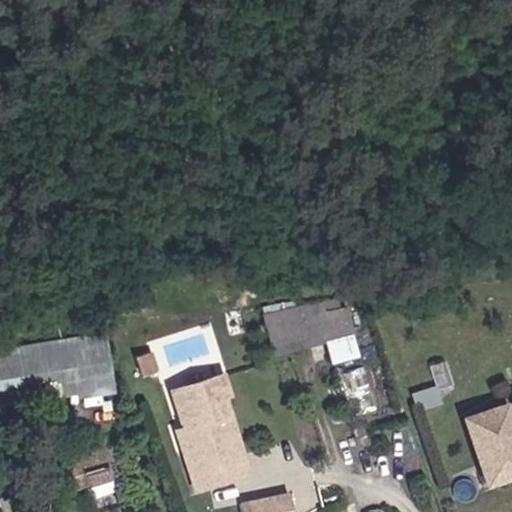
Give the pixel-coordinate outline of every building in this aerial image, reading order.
[(346,286),(266,309),(272,330),(352,306),(346,286)] [(352,306),(272,330),(279,356),(359,332),(352,306)] [(107,327),(0,343),(0,384),(57,376),(60,395),(116,386),(107,327)] [(223,377),(172,391),(189,451),(194,452),(203,488),(238,478),(225,432),(219,430),(217,422),(230,419),(224,399),(229,398),(223,377)] [(511,420),(508,409),(469,423),(490,478),(511,470),(511,420)] [(68,492),(113,479),(104,447),(59,460),(68,492)] [(297,511),(294,495),(266,500),(268,511),(297,511)] [(268,511),(266,500),(244,505),(245,511),(268,511)]
